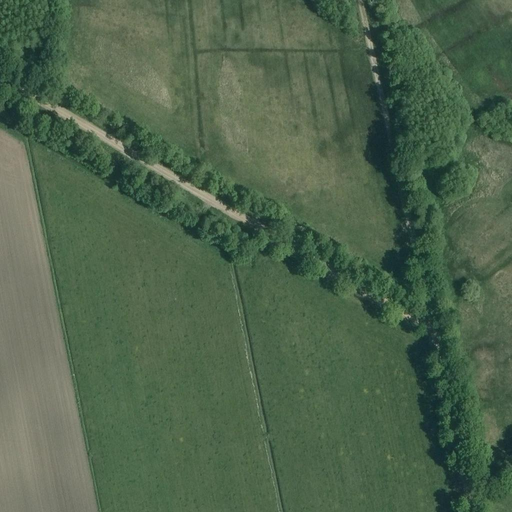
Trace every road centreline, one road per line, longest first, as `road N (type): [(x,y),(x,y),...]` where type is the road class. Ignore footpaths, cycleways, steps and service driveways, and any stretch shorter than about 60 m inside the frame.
road 1 (track): [(0,75),(427,324),(437,339),(471,511)]
road 2 (track): [(427,324),(362,0)]
